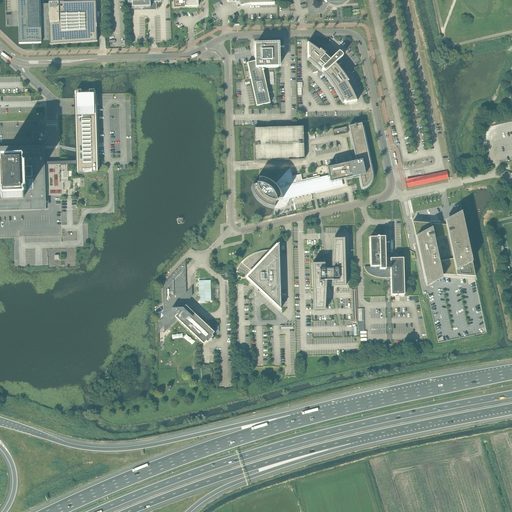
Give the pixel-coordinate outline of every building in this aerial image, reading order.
[(97,35),(97,34),(97,27),(96,27),(96,25),(97,25),(96,1),(77,2),(49,3),(49,4),(40,4),(40,0),(17,0),(19,44),(41,43),(41,41),(49,41),(50,45),(76,43),(78,42),(78,43),(97,41),(97,37),(97,35)] [(127,0),(128,3),(132,3),(132,8),(143,8),(143,9),(155,9),(155,3),(155,2),(161,2),(160,0),(127,0)] [(326,76),(329,80),(330,82),(335,89),(340,97),(343,103),(344,102),(345,104),(357,102),(354,96),(352,91),(347,82),(348,81),(348,80),(345,76),(342,72),(338,68),(335,64),(343,56),(342,55),(340,53),(338,52),(331,60),(325,55),(320,50),(319,51),(313,47),(307,43),(307,57),(309,58),(308,59),(315,65),(321,71),(322,70),(324,72),(323,73),(326,76)] [(247,63),(256,106),(270,103),(262,68),(278,68),(277,45),(254,46),(255,61),(247,63)] [(91,172),(97,172),(97,167),(95,94),(95,92),(95,91),(94,91),(94,90),(89,90),(89,91),(80,92),(80,90),(75,90),(75,92),(75,93),(77,173),(78,172),(78,174),(83,174),(83,172),(83,169),(89,169),(91,169),(91,172)] [(307,180),(306,181),(309,194),(310,194),(311,194),(317,192),(316,189),(319,189),(322,189),(326,188),(329,187),(332,185),(335,184),(337,182),(339,181),(341,180),(359,176),(362,189),(363,188),(364,188),(365,188),(366,187),(367,186),(368,185),(369,184),(370,183),(370,182),(371,181),(371,180),(372,179),(372,178),(372,177),(372,176),(372,175),(372,174),(361,124),(348,126),(354,152),(354,154),(356,162),(355,162),(353,162),(340,165),(327,168),(328,175),(328,176),(326,177),(323,179),(320,179),(320,177),(307,180)] [(254,128),(255,161),(304,159),(303,127),(254,128)] [(346,127),(333,130),(334,135),(347,133),(346,127)] [(0,211),(46,210),(45,195),(53,195),(61,195),(60,160),(55,161),(52,161),(44,161),(44,146),(0,147),(0,211)] [(256,187),(251,188),(251,190),(252,193),(253,195),(254,197),(256,199),(257,201),(259,202),(261,204),(263,205),(265,206),(267,207),(269,208),(271,209),(274,209),(274,208),(276,208),(277,209),(278,209),(279,209),(280,209),(281,208),(282,208),(283,208),(284,207),(285,207),(285,206),(286,205),(287,205),(287,204),(288,203),(288,202),(289,201),(289,200),(290,199),(291,198),(292,198),(309,194),(306,181),(306,180),(305,180),(304,180),(304,181),(302,181),(302,180),(301,174),(292,176),(290,167),(273,186),(271,184),(269,183),(267,182),(265,181),(263,180),(261,180),(258,179),(258,181),(258,185),(256,185),(256,187)] [(412,222),(415,235),(423,273),(418,273),(423,294),(426,294),(427,299),(429,298),(438,343),(474,335),(475,336),(481,335),(481,334),(486,332),(475,281),(476,280),(461,209),(460,202),(448,205),(443,206),(410,213),(412,222)] [(381,277),(385,277),(390,277),(391,295),(396,295),(396,296),(398,296),(398,295),(404,295),(403,258),(390,259),(390,252),(385,252),(384,237),(379,237),(379,236),(377,236),(377,238),(369,238),(370,267),(364,267),(365,268),(366,270),(367,272),(368,273),(370,274),(374,276),(378,277),(381,277)] [(332,251),(331,263),(331,265),(329,265),(329,264),(328,263),(327,264),(326,264),(326,265),(325,265),(324,263),(312,263),(313,311),(325,311),(326,285),(333,285),(333,287),(345,286),(345,250),(344,239),(333,239),(332,251)] [(254,285),(257,288),(280,310),(281,310),(279,244),(278,244),(267,255),(266,255),(270,251),(265,251),(260,252),(255,254),(250,256),(246,259),(242,263),(251,271),(254,268),(255,268),(246,278),(254,285)] [(163,317),(158,323),(158,332),(164,326),(164,333),(177,319),(203,344),(206,341),(207,342),(213,336),(212,335),(214,332),(186,306),(186,305),(186,302),(186,291),(185,261),(165,282),(162,284),(163,317)]
